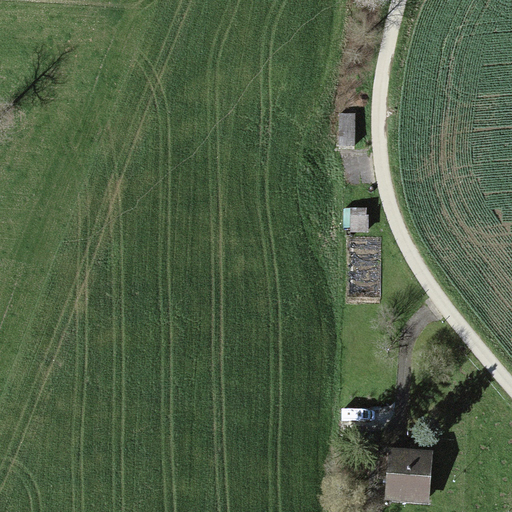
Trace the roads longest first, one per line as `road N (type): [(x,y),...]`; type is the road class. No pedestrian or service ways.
road 1 (track): [(404,0),(375,129),(384,198),(406,269),(511,394)]
road 2 (track): [(95,0),(53,88),(0,167)]
